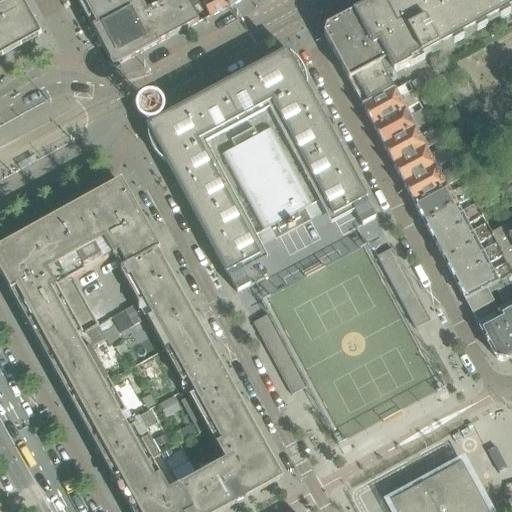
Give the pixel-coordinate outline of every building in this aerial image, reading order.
[(0,0),(0,60),(40,38),(19,0),(0,0)] [(167,41),(145,0),(75,0),(111,66),(112,68),(115,69),(117,68),(118,68),(167,41)] [(198,25),(184,0),(145,0),(167,41),(198,25)] [(199,0),(210,19),(245,0),(199,0)] [(392,75),(498,17),(511,8),(511,0),(380,0),(326,29),(324,37),(362,109),(363,110),(394,93),(385,76),(391,73),(392,75)] [(375,221),(309,96),(307,92),(307,88),(306,80),(303,73),(299,66),(294,60),(286,54),(147,129),(147,133),(148,141),(151,149),(155,156),(160,162),(168,167),(237,295),(250,288),(241,270),(260,260),(250,241),(269,231),(275,243),(311,223),(305,212),(323,202),(333,220),(352,210),(362,228),(375,221)] [(405,112),(417,105),(411,95),(399,101),(394,93),(363,110),(373,129),(405,112)] [(415,131),(428,124),(422,114),(409,121),(405,112),(373,129),(383,148),(415,131)] [(425,150),(438,143),(432,132),(419,139),(415,131),(383,148),(393,167),(425,150)] [(435,170),(449,162),(443,151),(429,158),(425,150),(393,167),(404,186),(435,170)] [(447,188),(460,181),(454,170),(439,177),(435,170),(404,186),(414,206),(447,188)] [(56,290),(110,260),(117,274),(152,254),(155,254),(156,254),(159,253),(121,183),(0,249),(0,276),(67,398),(104,376),(85,342),(78,346),(69,331),(77,327),(56,290)] [(457,208),(470,201),(464,189),(451,196),(447,188),(414,206),(424,225),(457,208)] [(467,227),(481,220),(475,209),(462,216),(457,208),(424,225),(434,244),(467,227)] [(444,264),(478,246),(492,239),(492,236),(490,237),(485,228),(472,235),(467,227),(434,244),(444,264)] [(511,227),(508,230),(507,228),(492,236),(492,239),(497,246),(503,258),(507,266),(511,274),(511,227)] [(259,322),(253,325),(292,397),(307,389),(338,447),(446,389),(415,331),(416,330),(430,323),(392,251),(391,251),(376,259),(369,245),(261,303),(268,317),(267,318),(259,322)] [(488,266),(503,258),(497,246),(482,254),(478,246),(444,264),(455,283),(488,266)] [(197,327),(179,294),(158,256),(157,255),(156,254),(155,254),(152,254),(117,274),(132,299),(138,295),(147,312),(141,315),(160,348),(197,327)] [(465,303),(511,278),(511,274),(507,266),(493,274),(488,266),(455,283),(465,303)] [(498,315),(488,297),(496,293),(511,283),(511,278),(465,303),(495,359),(496,360),(499,362),(502,363),(506,362),(511,358),(511,347),(496,315),(498,315)] [(505,310),(498,315),(496,315),(511,347),(511,283),(496,293),(505,310)] [(243,411),(225,378),(197,327),(160,348),(179,382),(186,378),(195,394),(188,398),(207,431),(243,411)] [(123,408),(104,376),(67,398),(113,481),(151,459),(132,425),(125,430),(115,413),(123,408)] [(245,500),(280,481),(280,482),(282,481),(260,441),(243,411),(207,431),(226,463),(224,464),(230,475),(222,479),(216,468),(198,478),(216,511),(224,511),(235,506),(235,507),(237,506),(236,504),(243,500),(244,502),(246,501),(245,500)] [(186,430),(175,435),(181,446),(192,440),(186,430)] [(165,437),(155,443),(159,450),(169,444),(165,437)] [(495,448),(487,453),(498,474),(507,470),(495,448)] [(216,511),(198,478),(179,488),(185,498),(178,503),(172,492),(170,492),(151,459),(113,481),(129,511),(216,511)] [(486,511),(480,499),(479,500),(474,490),(475,490),(462,466),(391,505),(394,511),(486,511)]
